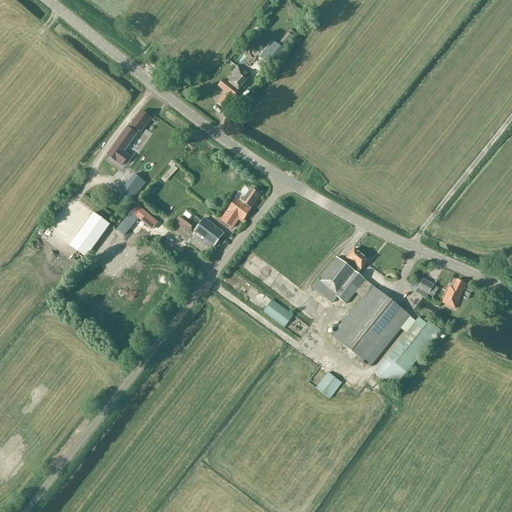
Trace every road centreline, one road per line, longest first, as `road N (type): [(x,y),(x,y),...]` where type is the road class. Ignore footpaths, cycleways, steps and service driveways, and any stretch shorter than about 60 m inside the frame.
road 1 (unclassified): [(24,511),(285,181)]
road 2 (tertiary): [(285,181),(48,0)]
road 3 (tertiary): [(511,295),(285,181)]
road 4 (track): [(409,246),(511,116)]
